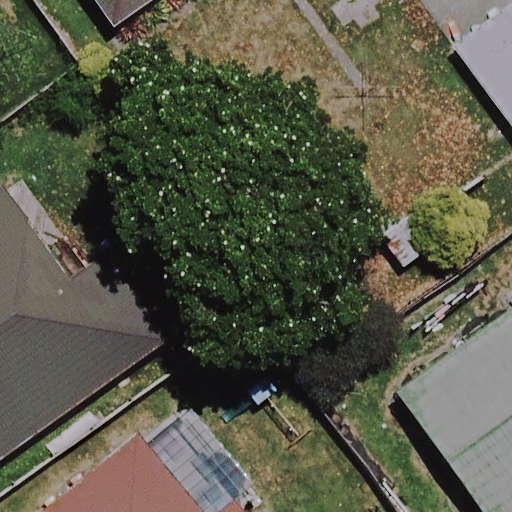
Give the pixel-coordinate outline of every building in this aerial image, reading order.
[(81,0),(101,31),(150,0),(81,0)] [(511,3),(445,54),(511,144),(511,3)] [(42,265),(0,206),(0,454),(160,338),(84,234),(42,265)] [(511,511),(511,306),(389,393),(473,511),(511,511)] [(216,511),(137,414),(17,511),(216,511)]
